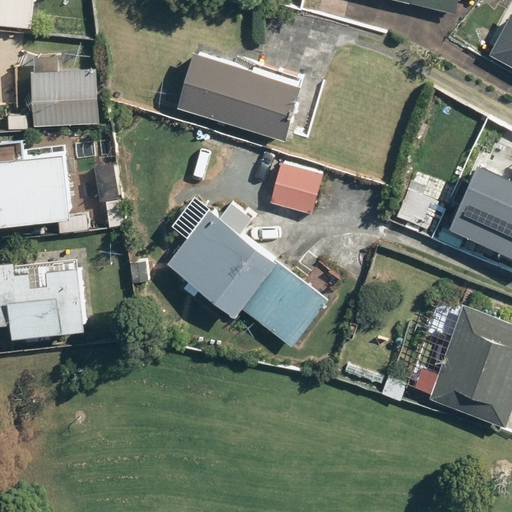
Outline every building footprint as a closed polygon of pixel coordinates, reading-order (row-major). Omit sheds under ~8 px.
[(0,0),(0,23),(33,26),(35,0),(0,0)] [(406,0),(454,11),(456,0),(406,0)] [(511,9),(489,50),(511,63),(511,9)] [(301,77),(197,46),(179,106),(284,137),(301,77)] [(98,66),(33,68),(34,126),(100,124),(98,66)] [(459,199),(448,223),(511,251),(511,149),(498,144),(490,163),(480,158),(470,180),(459,175),(450,196),(459,199)] [(0,221),(60,216),(61,229),(89,226),(88,213),(72,215),(65,150),(0,156),(0,221)] [(116,160),(94,163),(98,197),(105,196),(120,195),(116,160)] [(324,170),(283,161),(274,199),(316,208),(324,170)] [(250,193),(229,220),(211,206),(167,264),(239,319),(247,308),(293,343),(343,278),(319,260),(306,278),(244,230),(264,204),(250,193)] [(120,195),(105,196),(109,226),(123,225),(120,195)] [(16,257),(0,258),(0,320),(12,320),(13,333),(88,328),(84,259),(17,263),(16,257)] [(425,329),(452,338),(432,393),(507,419),(511,404),(511,316),(439,291),(425,329)]
